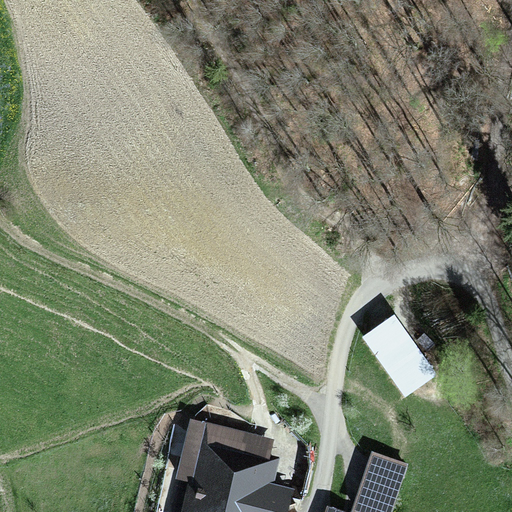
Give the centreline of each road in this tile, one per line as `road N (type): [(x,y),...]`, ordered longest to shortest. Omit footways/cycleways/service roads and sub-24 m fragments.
road 1 (unclassified): [(511,380),(481,287),(466,270),(390,275),(368,290),(346,331),(317,511)]
road 2 (track): [(466,270),(501,169),(511,90)]
